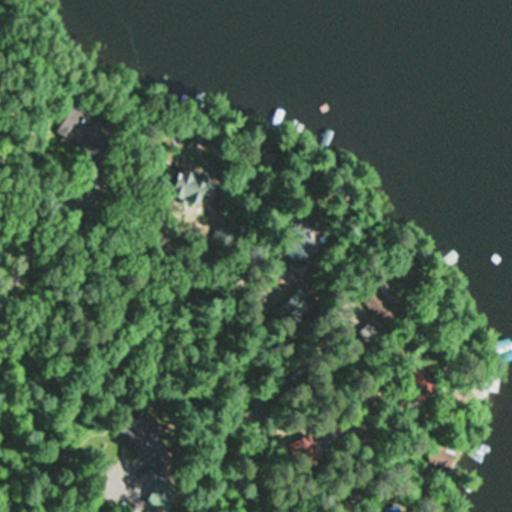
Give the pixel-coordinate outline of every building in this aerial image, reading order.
[(57,130),(80,145),(100,113),(76,99),(57,130)] [(211,196),(216,180),(168,164),(159,190),(200,204),(203,193),(211,196)] [(313,247),(300,224),(288,231),(294,241),(285,246),(293,259),(313,247)] [(386,329),(403,315),(374,280),(357,294),(386,329)] [(121,430),(144,459),(165,442),(142,414),(121,430)] [(450,472),(455,454),(433,447),(428,466),(450,472)] [(174,490),(162,483),(151,500),(163,508),(174,490)]
